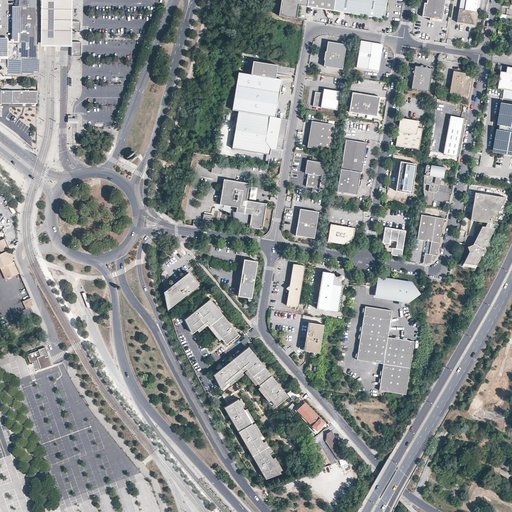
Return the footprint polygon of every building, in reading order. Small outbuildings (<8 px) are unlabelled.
[(38,7),(37,0),(17,0),(18,7),(13,7),(13,11),(13,39),(0,39),(0,63),(4,67),(0,70),(0,72),(3,76),(18,76),(37,69),(37,60),(37,59),(38,7)] [(73,42),(72,0),(41,0),(41,46),(44,46),(50,47),(53,47),(64,47),(72,47),(73,42)] [(307,7),(308,0),(283,0),(281,17),(297,20),(299,6),(307,7)] [(327,10),(328,0),(308,0),(307,7),(327,10)] [(364,16),(366,0),(328,0),(327,10),(364,16)] [(384,20),(387,0),(366,0),(364,16),(384,20)] [(442,20),(446,0),(444,0),(438,0),(438,6),(427,4),(425,4),(423,17),(442,20)] [(478,0),(466,0),(465,10),(459,9),(457,23),(476,26),(479,13),(477,12),(478,0)] [(81,22),(73,22),(73,30),(81,30),(81,22)] [(379,72),(383,45),(362,41),(361,41),(361,42),(357,67),(357,68),(357,69),(378,72),(379,72)] [(82,57),(82,42),(73,42),(72,47),(72,57),(82,57)] [(347,46),(328,42),(327,52),(326,52),(324,60),(325,61),(324,67),(343,70),(347,46)] [(251,76),(238,74),(232,111),(238,111),(276,118),(282,80),(275,79),(277,70),(252,66),(251,76)] [(428,92),(432,69),(427,68),(426,66),(421,66),(419,67),(419,68),(416,71),(414,70),(411,89),(428,92)] [(511,90),(511,67),(507,67),(506,73),(501,72),(498,89),(511,90)] [(466,74),(454,72),(450,94),(468,97),(471,77),(466,76),(466,74)] [(313,107),(337,111),(340,92),(324,89),(323,94),(315,92),(313,107)] [(37,104),(38,91),(1,90),(1,103),(15,104),(25,104),(37,104)] [(377,117),(380,97),(352,93),(349,113),(377,117)] [(511,151),(511,107),(501,105),(494,148),(511,151)] [(276,118),(238,111),(232,149),(270,155),(271,149),(277,150),(282,119),(276,118)] [(457,156),(464,119),(449,116),(442,154),(457,156)] [(418,128),(419,122),(406,119),(406,121),(400,120),(396,147),(419,150),(423,129),(418,128)] [(334,125),(316,122),(314,137),(310,137),(309,148),(330,151),(334,125)] [(346,140),(337,192),(357,195),(358,191),(359,190),(359,189),(360,187),(360,186),(361,185),(361,184),(361,183),(361,181),(362,180),(360,179),(361,173),(362,174),(367,143),(346,140)] [(307,161),(306,169),(309,170),(306,187),(324,190),(328,164),(307,161)] [(417,164),(401,161),(396,191),(412,194),(417,164)] [(223,168),(220,167),(220,164),(214,163),(213,173),(222,174),(223,168)] [(444,179),(445,168),(431,166),(431,167),(429,167),(429,166),(428,165),(427,165),(427,166),(426,166),(425,173),(426,173),(426,175),(424,175),(424,177),(424,179),(424,181),(424,182),(424,185),(430,185),(429,192),(437,193),(437,192),(438,192),(439,185),(440,185),(442,178),(444,179)] [(262,230),(267,205),(247,202),(250,185),(224,180),(220,206),(237,208),(236,213),(234,213),(234,214),(234,215),(234,218),(235,219),(235,220),(236,221),(237,222),(239,224),(241,224),(243,225),(243,224),(247,225),(249,215),(252,215),(249,228),(262,230)] [(493,224),(506,198),(475,193),(471,220),(487,223),(493,224)] [(315,239),(319,212),(300,209),(296,235),(315,239)] [(437,255),(445,219),(422,215),(418,240),(432,242),(430,254),(428,263),(430,263),(431,262),(432,262),(434,260),(436,258),(437,255)] [(493,224),(487,223),(485,227),(482,226),(474,244),(468,247),(469,252),(463,266),(475,268),(482,255),(483,256),(486,250),(485,249),(486,247),(490,246),(489,242),(495,228),(493,228),(495,224),(493,224)] [(344,245),(353,238),(355,229),(331,225),(328,242),(344,245)] [(402,257),(406,231),(385,228),(383,243),(389,244),(390,240),(397,242),(396,249),(392,248),(391,255),(402,257)] [(0,268),(1,268),(5,278),(8,279),(20,274),(14,262),(11,264),(10,262),(12,257),(8,255),(6,253),(10,251),(5,239),(0,241),(0,268)] [(257,264),(243,262),(237,299),(251,301),(257,264)] [(299,307),(305,266),(294,265),(290,286),(287,288),(289,290),(287,306),(299,307)] [(339,313),(344,285),(342,285),(334,274),(323,272),(317,309),(339,313)] [(189,273),(164,292),(167,311),(199,286),(189,273)] [(389,280),(378,278),(376,287),(375,297),(386,299),(378,288),(389,280)] [(386,299),(408,302),(420,294),(412,283),(389,280),(378,288),(386,299)] [(31,299),(23,302),(26,310),(34,307),(31,299)] [(210,299),(184,319),(191,334),(207,322),(225,345),(237,335),(210,299)] [(392,311),(365,307),(357,360),(383,364),(379,391),(406,395),(414,342),(388,338),(392,311)] [(320,354),(325,325),(311,323),(309,333),(308,332),(307,339),(308,342),(306,351),(307,351),(309,352),(320,354)] [(38,350),(27,355),(30,363),(34,361),(38,360),(41,369),(52,365),(45,347),(38,350)] [(249,348),(213,376),(220,390),(246,370),(276,408),(287,397),(249,348)] [(292,391),(288,393),(292,400),(297,398),(292,391)] [(239,399),(226,407),(267,479),(282,473),(239,399)] [(317,430),(325,423),(320,418),(305,403),(297,410),(313,426),(317,430)] [(338,460),(348,456),(331,431),(327,435),(326,442),(338,460)] [(511,462),(500,457),(498,463),(501,464),(500,466),(511,471),(511,463),(511,462)]
